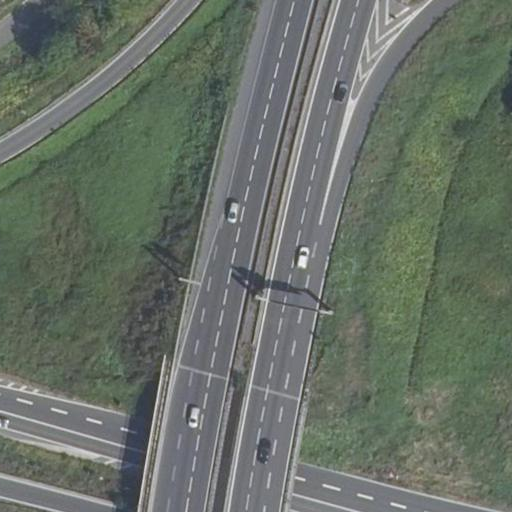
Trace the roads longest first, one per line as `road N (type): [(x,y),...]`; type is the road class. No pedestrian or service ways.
road 1 (trunk): [(293,0),(207,373),(184,511)]
road 2 (primary): [(358,511),(0,410)]
road 3 (trunk): [(289,282),(381,73),(445,0)]
road 4 (trunk): [(289,282),(355,0)]
road 5 (trunk): [(190,0),(99,85),(0,152)]
road 6 (trunk): [(244,511),(289,282)]
